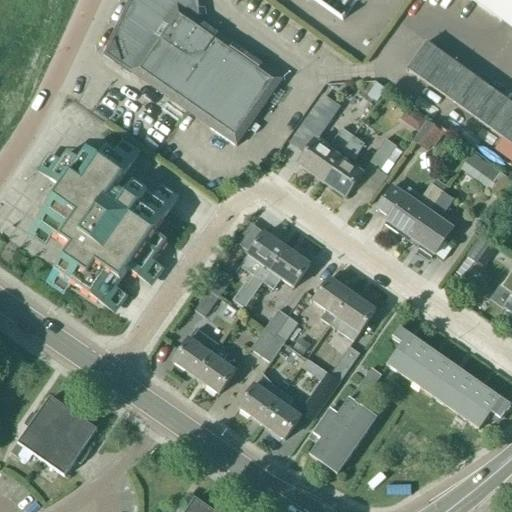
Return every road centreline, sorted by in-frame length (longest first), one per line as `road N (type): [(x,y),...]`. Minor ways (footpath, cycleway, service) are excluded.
road 1 (residential): [(511,365),(265,192),(218,212),(111,378)]
road 2 (secondary): [(306,511),(111,378)]
road 3 (unclassified): [(0,170),(27,133),(89,0)]
road 4 (secondary): [(111,378),(0,300)]
